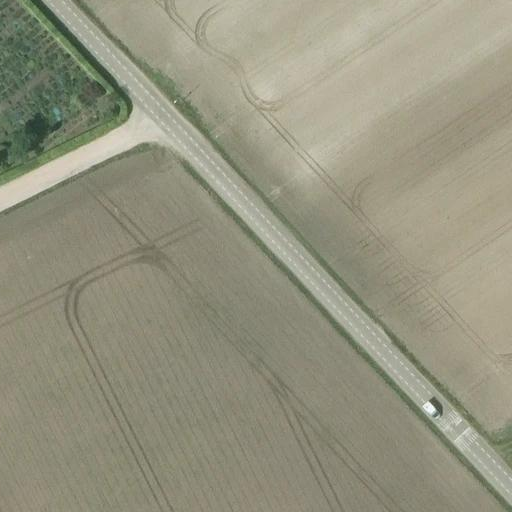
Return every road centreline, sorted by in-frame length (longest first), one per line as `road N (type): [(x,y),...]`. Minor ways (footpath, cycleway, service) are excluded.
road 1 (unclassified): [(511,486),(54,0)]
road 2 (track): [(0,198),(162,116)]
